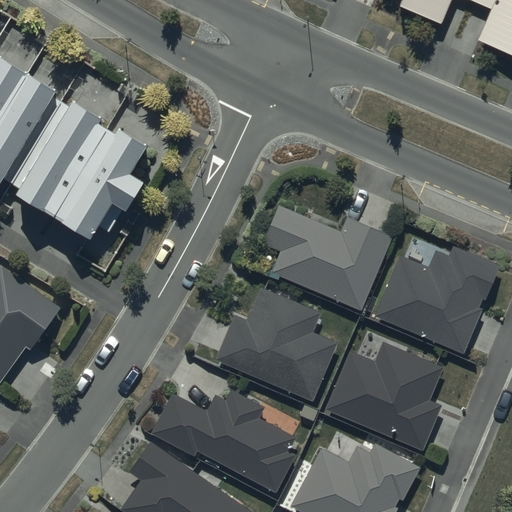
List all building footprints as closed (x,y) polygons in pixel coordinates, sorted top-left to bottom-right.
[(511,0),(406,0),(404,7),(440,23),(449,0),(475,0),(491,6),(477,39),(511,57),(511,0)] [(56,88),(0,54),(0,180),(1,182),(50,99),(56,88)] [(92,235),(95,228),(108,236),(124,208),(125,209),(144,178),(128,169),(146,139),(117,123),(113,130),(96,120),(100,113),(70,96),(63,107),(50,99),(1,182),(92,235)] [(343,224),(279,198),(253,259),(362,304),(393,229),(348,211),(343,224)] [(429,261),(399,249),(374,311),(464,347),(500,259),(453,241),(450,250),(436,245),(429,261)] [(0,376),(25,341),(31,344),(61,300),(0,259),(0,376)] [(235,308),(216,354),(312,395),(336,337),(314,327),(322,307),(260,281),(246,313),(235,308)] [(352,344),(327,403),(424,445),(443,401),(430,395),(444,362),(383,336),(375,354),(352,344)] [(174,385),(151,427),(196,451),(199,446),(276,488),(297,448),(290,444),(296,433),(258,412),(264,401),(232,384),(227,392),(217,387),(208,403),(174,385)] [(142,474),(121,503),(133,511),(247,511),(252,506),(151,436),(130,466),(142,474)] [(320,442),(291,499),(314,511),(393,511),(399,502),(395,500),(398,493),(401,495),(419,462),(374,437),(368,446),(358,441),(349,457),(320,442)]
